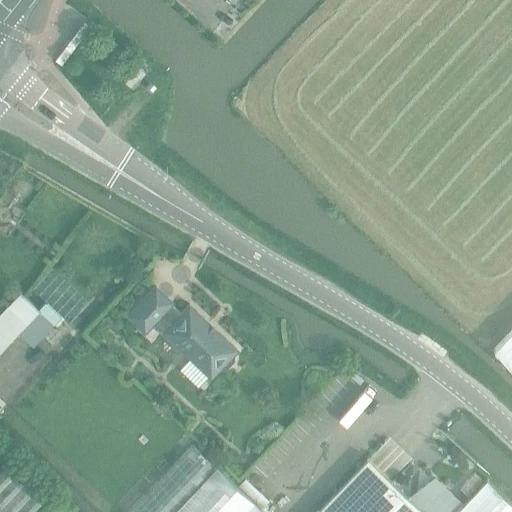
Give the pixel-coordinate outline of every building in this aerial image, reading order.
[(245,0),(237,10),(241,14),(252,0),(245,0)] [(137,66),(125,81),(133,88),(146,72),(137,66)] [(127,315),(145,333),(156,322),(164,329),(162,332),(212,379),(223,367),(229,367),(235,360),(235,355),(239,350),(189,303),(181,312),(173,305),(175,303),(156,285),(127,315)] [(0,349),(27,321),(38,310),(19,291),(0,310),(0,349)] [(511,331),(495,349),(511,364),(511,331)] [(511,511),(511,501),(492,483),(492,482),(488,479),(487,479),(465,503),(456,511),(264,511),(217,467),(216,466),(192,443),(127,511),(511,511)] [(368,458),(315,511),(456,511),(465,503),(435,477),(408,496),(368,458)] [(5,465),(0,470),(0,511),(30,511),(42,500),(5,465)] [(474,472),(459,488),(467,495),(481,479),(474,472)]
